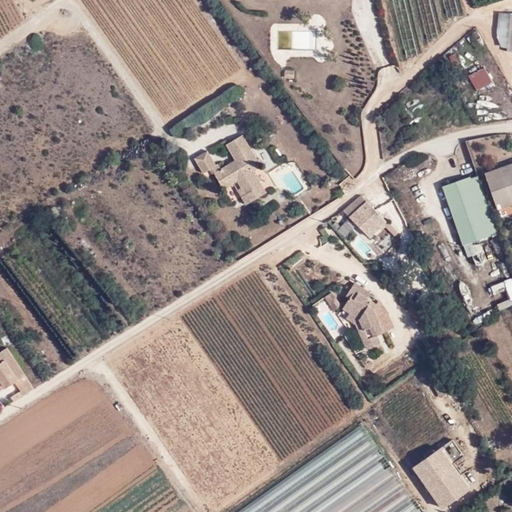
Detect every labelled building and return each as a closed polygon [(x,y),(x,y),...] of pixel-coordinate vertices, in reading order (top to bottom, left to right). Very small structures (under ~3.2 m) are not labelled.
[(411,0),(387,0),(402,61),(419,58),(424,52),(411,0)] [(413,0),(426,51),(444,33),(436,0),(413,0)] [(438,0),(444,22),(466,14),(462,0),(438,0)] [(497,37),(505,51),(511,51),(511,13),(499,12),(497,37)] [(37,48),(29,38),(23,43),(31,53),(37,48)] [(492,80),(484,68),(469,76),(477,89),(492,80)] [(210,169),(219,185),(223,190),(236,182),(239,188),(236,190),(240,197),(244,194),(249,202),(264,192),(253,172),(261,167),(241,135),(225,146),(233,161),(222,167),(219,163),(217,165),(208,150),(194,159),(202,174),(210,169)] [(511,205),(511,162),(483,173),(497,211),(511,205)] [(501,234),(480,175),(444,188),(465,247),(501,234)] [(384,221),(360,195),(343,210),(368,236),(384,221)] [(364,288),(355,283),(346,297),(350,300),(343,310),(350,314),(346,319),(356,325),(367,351),(382,345),(379,337),(396,328),(385,305),(376,298),(364,288)] [(342,306),(332,293),(325,298),(335,311),(342,306)] [(11,401),(32,388),(6,347),(0,350),(0,382),(3,387),(13,381),(19,389),(8,397),(11,401)] [(421,511),(360,425),(236,511),(421,511)] [(441,452),(414,469),(443,511),(471,492),(441,452)]
